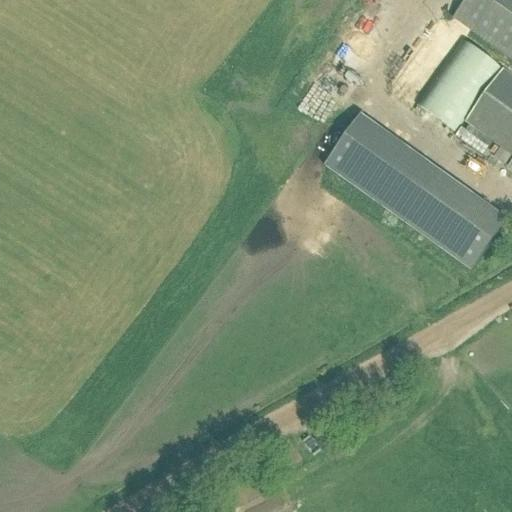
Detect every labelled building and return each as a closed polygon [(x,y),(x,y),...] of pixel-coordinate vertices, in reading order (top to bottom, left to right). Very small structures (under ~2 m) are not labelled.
[(511,0),(470,0),(456,20),(511,62),(511,0)] [(511,77),(504,71),(466,124),(511,157),(511,164),(508,170),(511,172),(511,77)] [(460,139),(488,157),(494,149),(465,131),(460,139)] [(443,175),(405,227),(471,275),(508,223),(443,175)] [(288,436),(294,446),(316,433),(310,423),(288,436)]
